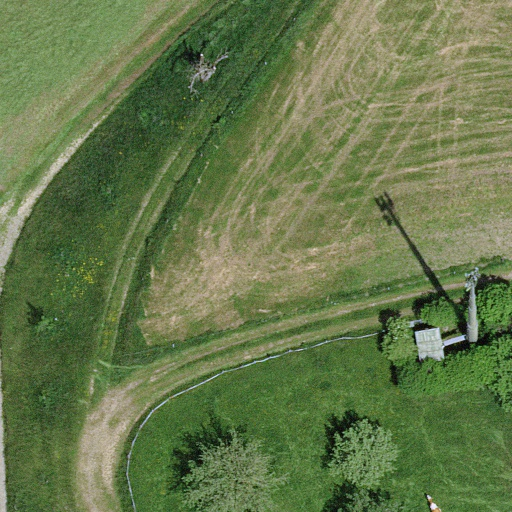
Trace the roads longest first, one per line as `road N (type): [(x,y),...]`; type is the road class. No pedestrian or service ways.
road 1 (track): [(99,511),(91,451),(142,399),(441,308),(511,301)]
road 2 (track): [(243,0),(64,150),(0,232)]
